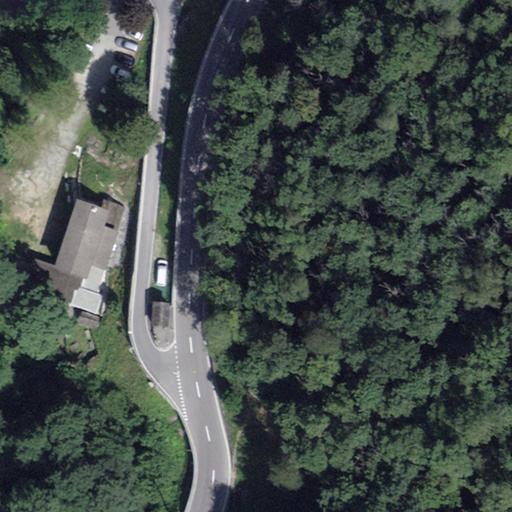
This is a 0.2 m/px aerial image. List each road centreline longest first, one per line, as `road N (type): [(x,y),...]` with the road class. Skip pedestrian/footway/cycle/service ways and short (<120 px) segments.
road 1 (unclassified): [(163,0),(144,333),(161,366),(196,394)]
road 2 (tertiary): [(196,394),(187,304),(199,140),(222,54),(248,0)]
road 3 (tertiary): [(205,511),(212,478),(196,394)]
